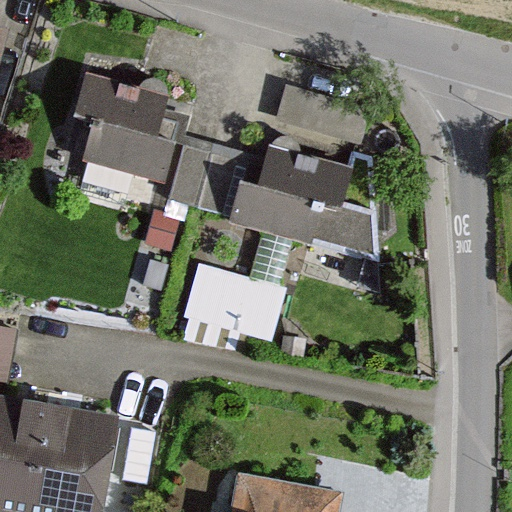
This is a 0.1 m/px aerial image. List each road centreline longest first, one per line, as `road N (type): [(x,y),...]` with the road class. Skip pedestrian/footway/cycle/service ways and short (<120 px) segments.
road 1 (residential): [(444,60),(464,219),(471,511)]
road 2 (unclassified): [(241,0),(444,60)]
